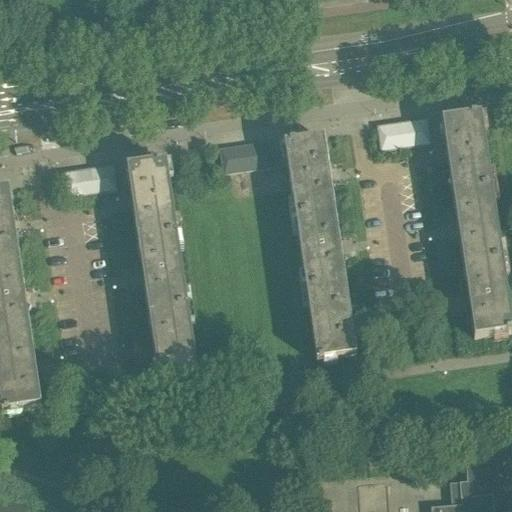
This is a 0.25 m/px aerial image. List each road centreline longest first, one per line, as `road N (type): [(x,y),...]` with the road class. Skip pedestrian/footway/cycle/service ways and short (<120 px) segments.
road 1 (residential): [(0,164),(356,108)]
road 2 (secondary): [(0,110),(351,64)]
road 3 (secondary): [(511,19),(386,42),(351,64)]
road 4 (residential): [(356,108),(454,96),(485,56)]
road 5 (secondary): [(351,64),(485,56)]
